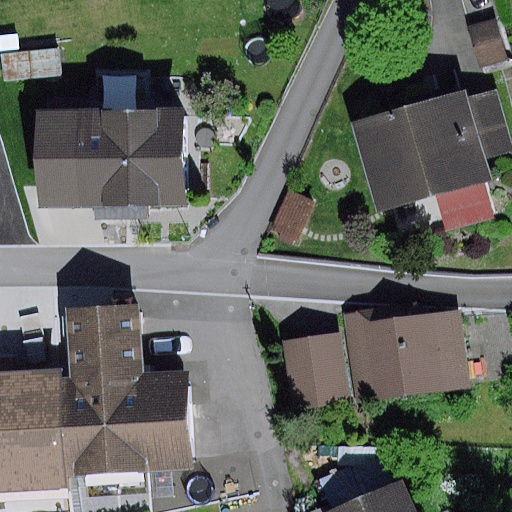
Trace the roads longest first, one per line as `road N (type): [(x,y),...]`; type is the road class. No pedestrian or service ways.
road 1 (residential): [(218,265),(349,0)]
road 2 (residential): [(218,265),(511,291)]
road 3 (residential): [(0,265),(218,265)]
